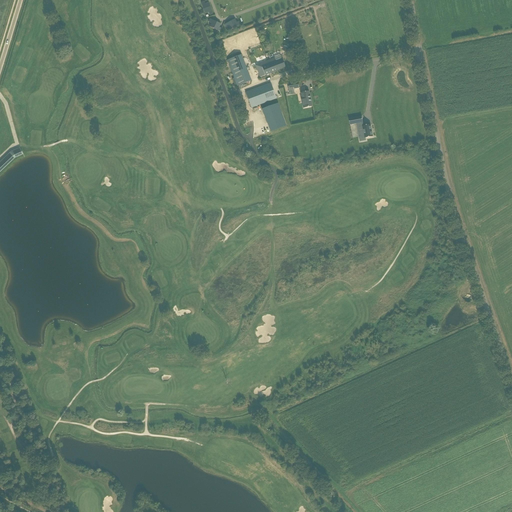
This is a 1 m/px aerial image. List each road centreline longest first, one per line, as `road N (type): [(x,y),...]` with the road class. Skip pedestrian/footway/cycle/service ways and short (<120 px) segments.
road 1 (unclassified): [(511,384),(459,233),(417,52)]
road 2 (unclassified): [(273,79),(417,52)]
